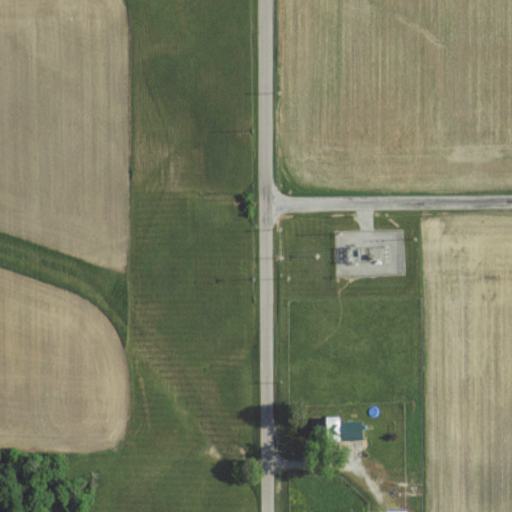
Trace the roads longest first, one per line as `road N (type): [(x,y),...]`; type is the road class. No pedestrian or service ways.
road 1 (residential): [(268,511),(265,0)]
road 2 (residential): [(267,203),(511,200)]
